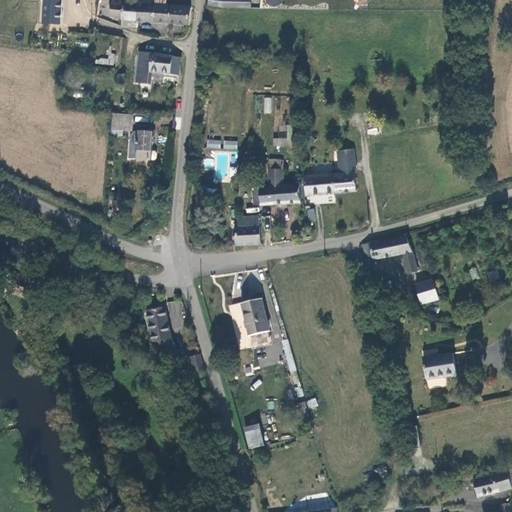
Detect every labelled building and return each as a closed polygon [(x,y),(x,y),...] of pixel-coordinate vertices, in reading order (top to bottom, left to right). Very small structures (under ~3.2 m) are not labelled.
[(0,0),(0,24),(19,29),(21,22),(25,6),(0,0)] [(63,21),(63,0),(41,0),(42,19),(46,19),(46,21),(63,21)] [(115,0),(114,13),(125,14),(126,0),(115,0)] [(139,23),(139,17),(141,0),(126,0),(125,14),(125,16),(125,22),(139,23)] [(141,0),(139,17),(173,19),(174,3),(166,2),(156,1),(156,0),(141,0)] [(173,19),(191,21),(192,4),(174,3),(173,19)] [(221,13),(220,26),(230,26),(231,14),(221,13)] [(154,65),(180,68),(183,53),(140,47),(137,75),(152,77),(154,65)] [(120,80),(127,80),(129,69),(121,68),(120,80)] [(272,113),(272,97),(264,97),(264,113),(272,113)] [(134,118),(137,118),(137,107),(117,105),(116,120),(133,122),(134,118)] [(159,127),(137,125),(136,136),(135,150),(157,152),(159,127)] [(274,148),(274,147),(292,147),(293,140),(298,140),(298,133),(295,133),(295,130),(285,130),(285,141),(266,141),(266,148),(274,148)] [(207,139),(206,148),(220,149),(221,140),(207,139)] [(237,150),(237,140),(224,140),(223,149),(237,150)] [(274,165),(277,165),(287,165),(287,156),(273,156),(274,165)] [(357,167),(356,157),(344,158),(345,168),(357,167)] [(311,168),(312,173),(337,169),(336,160),(324,161),(325,166),(311,168)] [(260,201),(292,199),(290,181),(288,181),(287,165),(277,165),(273,165),(272,183),(265,183),(264,186),(259,187),(260,201)] [(364,166),(357,167),(359,185),(367,184),(364,166)] [(345,168),(337,169),(339,188),(359,185),(357,167),(345,168)] [(310,191),(339,188),(337,169),(312,173),(308,173),(309,180),(310,191)] [(292,199),(305,199),(304,180),(290,181),(292,199)] [(319,204),(313,205),(314,216),(321,215),(319,204)] [(244,220),(238,220),(238,240),(265,240),(263,212),(244,212),(244,220)] [(409,267),(418,264),(409,232),(364,240),(366,251),(373,250),(374,254),(404,248),(406,255),(409,267)] [(472,280),(479,278),(476,267),(469,269),(472,280)] [(496,269),(487,273),(490,282),(500,278),(496,269)] [(426,297),(441,291),(434,272),(419,278),(426,297)] [(34,295),(37,285),(16,278),(13,288),(34,295)] [(265,299),(244,303),(250,337),(271,333),(265,299)] [(172,335),(166,306),(148,310),(154,339),(159,338),(173,353),(179,351),(172,335)] [(196,370),(205,368),(199,346),(192,347),(194,355),(192,355),(196,370)] [(184,361),(179,351),(173,353),(178,364),(184,361)] [(456,372),(452,351),(423,357),(427,378),(456,372)] [(316,398),(306,400),(309,409),(318,406),(316,398)] [(304,422),(311,420),(308,405),(301,406),(304,422)] [(315,434),(311,420),(304,422),(308,435),(315,434)] [(243,427),(248,449),(264,445),(259,423),(243,427)] [(510,484),(506,467),(473,475),(477,492),(510,484)] [(506,511),(509,511),(511,511),(511,506),(509,502),(503,505),(506,511)]
